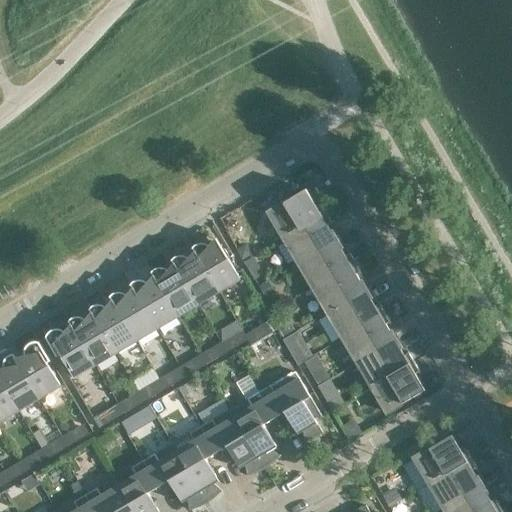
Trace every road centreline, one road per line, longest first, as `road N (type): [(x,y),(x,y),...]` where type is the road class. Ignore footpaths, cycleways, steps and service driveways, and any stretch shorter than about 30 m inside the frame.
road 1 (residential): [(0,323),(317,137),(464,391)]
road 2 (residential): [(261,511),(464,391)]
